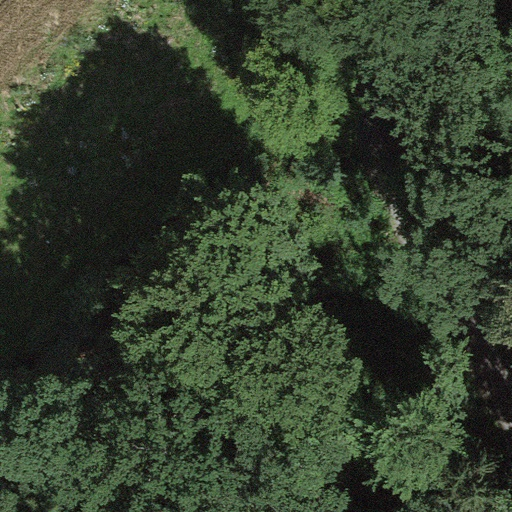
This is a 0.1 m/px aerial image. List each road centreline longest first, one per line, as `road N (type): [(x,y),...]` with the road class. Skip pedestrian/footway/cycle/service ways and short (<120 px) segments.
road 1 (track): [(511,419),(419,234),(276,0)]
road 2 (track): [(293,27),(471,46),(511,34)]
